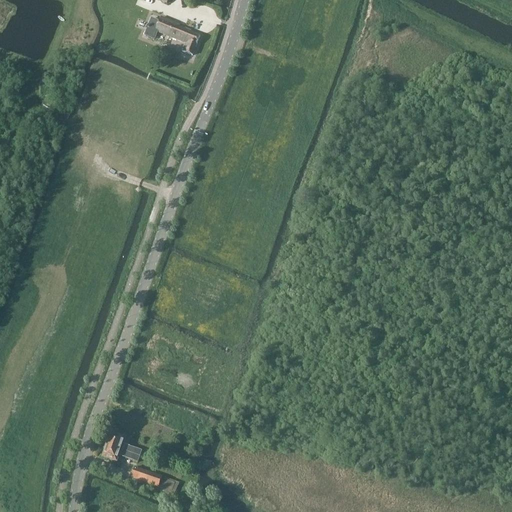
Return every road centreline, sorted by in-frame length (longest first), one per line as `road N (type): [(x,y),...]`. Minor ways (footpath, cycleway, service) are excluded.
road 1 (secondary): [(74,511),(83,453),(245,0)]
road 2 (track): [(32,104),(73,127),(109,174),(177,195)]
road 3 (track): [(0,53),(39,71),(20,127),(0,134)]
